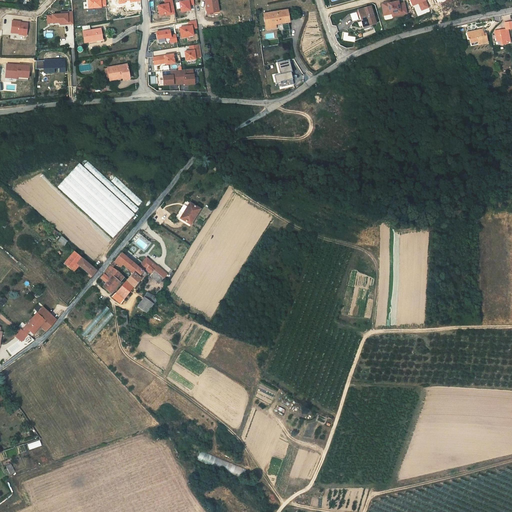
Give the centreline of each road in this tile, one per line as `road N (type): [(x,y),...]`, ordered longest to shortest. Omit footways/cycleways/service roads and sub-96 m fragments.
road 1 (unclassified): [(0,368),(41,340),(195,154),(273,104)]
road 2 (track): [(279,511),(316,473),(366,335),(511,327)]
road 3 (track): [(113,302),(125,352),(229,429),(284,505)]
road 4 (unclassified): [(343,61),(375,44),(511,10)]
road 5 (unclassified): [(141,98),(0,110)]
road 6 (unclassified): [(273,104),(141,98)]
